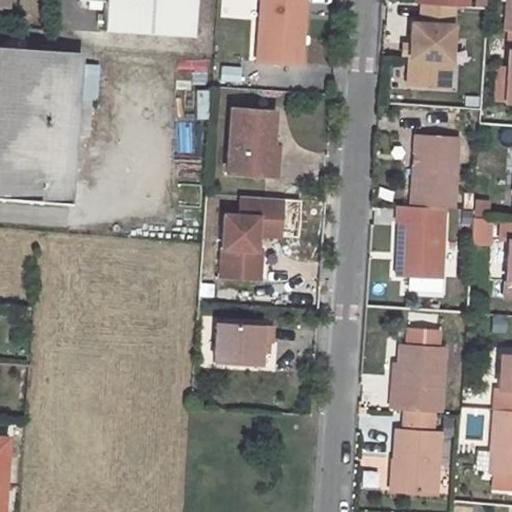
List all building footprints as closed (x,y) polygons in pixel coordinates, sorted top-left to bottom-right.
[(102,30),(192,36),(194,0),(76,0),(77,0),(104,2),(103,17),(102,25),(102,30)] [(222,0),(221,14),(251,17),(252,0),(222,0)] [(305,0),(260,0),(256,62),(300,65),(305,0)] [(511,0),(505,0),(503,27),(511,27),(511,0)] [(421,1),(419,21),(410,21),(409,42),(408,53),(406,82),(446,85),(451,3),(421,1)] [(212,39),(185,37),(184,54),(210,57),(212,39)] [(408,53),(409,42),(401,41),(400,52),(408,53)] [(79,63),(46,61),(47,48),(0,45),(0,197),(71,202),(73,155),(76,120),(79,63)] [(47,48),(46,61),(79,63),(80,50),(47,48)] [(511,48),(506,48),(503,100),(511,100),(511,48)] [(273,109),(230,107),(226,171),(265,174),(267,146),(271,146),(273,109)] [(76,120),(73,155),(88,156),(90,121),(76,120)] [(457,136),(419,133),(418,152),(415,152),(414,162),(412,161),(409,204),(442,206),(452,207),(457,136)] [(271,146),(267,146),(265,174),(275,175),(277,147),(271,146)] [(280,198),(239,195),(238,215),(223,213),(219,275),(252,278),(253,252),(255,234),(278,235),(280,198)] [(487,244),(487,198),(467,198),(467,243),(487,244)] [(397,220),(395,251),(400,252),(399,272),(407,273),(406,287),(436,289),(442,206),(409,204),(396,203),(395,220),(397,220)] [(511,218),(511,219),(500,218),(498,239),(506,240),(503,298),(511,298),(511,218)] [(273,325),(218,321),(215,361),(260,365),(261,352),(262,342),(269,342),(272,343),(273,325)] [(429,409),(437,410),(441,345),(396,342),(394,360),(393,390),(388,390),(387,407),(402,408),(429,409)] [(509,408),(511,408),(511,352),(497,352),(495,387),(510,388),(509,408)] [(511,408),(509,408),(492,407),(487,471),(492,471),(501,472),(500,488),(511,488),(511,408)] [(429,409),(402,408),(401,427),(394,427),(389,489),(431,492),(436,430),(428,429),(429,409)] [(492,471),(491,487),(500,488),(501,472),(492,471)]
